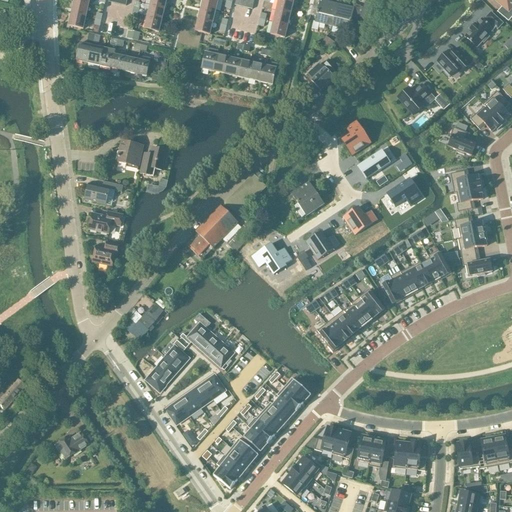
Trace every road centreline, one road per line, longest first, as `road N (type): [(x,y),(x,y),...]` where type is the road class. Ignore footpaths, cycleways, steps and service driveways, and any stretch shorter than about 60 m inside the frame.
road 1 (residential): [(94,339),(80,320),(45,0)]
road 2 (unclassified): [(94,339),(200,214),(305,116)]
road 3 (residential): [(327,402),(405,335),(460,303),(511,286)]
road 4 (residential): [(115,365),(216,511)]
road 5 (unclassified): [(290,238),(350,198),(328,166),(329,144),(305,116)]
road 6 (unclassified): [(305,116),(426,0)]
road 7 (residential): [(233,511),(327,402)]
road 8 (unclassified): [(0,440),(94,339)]
road 9 (residential): [(511,135),(494,157),(511,249)]
